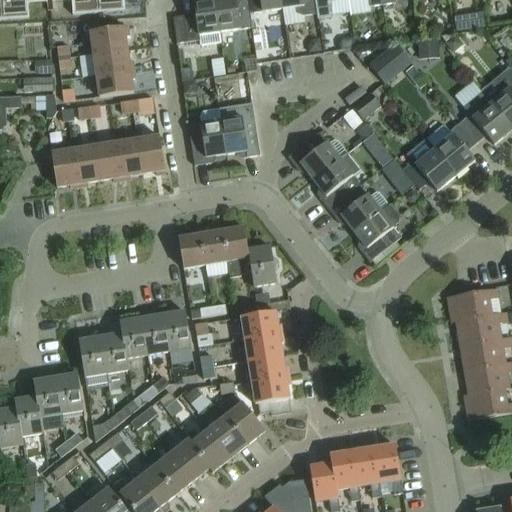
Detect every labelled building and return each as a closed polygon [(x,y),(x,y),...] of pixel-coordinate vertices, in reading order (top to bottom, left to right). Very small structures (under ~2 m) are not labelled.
[(0,0),(2,21),(28,19),(28,18),(27,5),(45,3),(45,4),(47,4),(46,0),(0,0)] [(51,0),(51,3),(53,3),(71,1),(72,15),(72,16),(98,14),(96,0),(51,0)] [(96,0),(98,14),(124,12),(124,11),(122,0),(96,0)] [(218,34),(213,0),(201,2),(201,1),(199,0),(191,0),(194,16),(172,19),(176,45),(196,42),(199,42),(200,47),(220,44),(218,34)] [(251,29),(249,15),(246,0),(216,0),(213,0),(218,34),(251,29)] [(282,10),(280,0),(246,0),(249,15),(282,10)] [(303,17),(316,15),(313,0),(280,0),(282,10),(293,9),(293,14),(303,17)] [(347,1),(347,0),(313,0),(316,15),(317,21),(331,19),(331,3),(347,1)] [(92,56),(127,51),(125,38),(128,38),(127,28),(89,34),(92,56)] [(308,53),(321,51),(319,38),(311,39),(307,44),(308,53)] [(339,52),(354,49),(353,39),(341,40),(338,45),(339,52)] [(395,46),(370,67),(387,87),(411,67),(395,46)] [(59,60),(69,58),(68,48),(57,49),(59,60)] [(95,77),(133,72),(132,63),(128,63),(127,51),(92,56),(95,77)] [(60,70),(71,69),(69,58),(59,60),(60,70)] [(34,76),(51,75),(51,61),(34,62),(34,76)] [(219,71),(206,73),(210,90),(222,87),(219,71)] [(133,72),(95,77),(98,99),(133,94),(131,81),(134,81),(133,72)] [(23,94),(52,93),(52,79),(23,80),(23,94)] [(511,81),(506,86),(508,90),(490,105),(511,131),(511,81)] [(201,94),(200,83),(182,85),(184,97),(201,94)] [(64,102),(75,101),(73,91),(62,92),(64,102)] [(511,131),(490,105),(481,94),(463,109),(469,116),(459,125),(475,145),(485,138),(493,147),(511,131)] [(55,96),(45,97),(46,120),(53,118),(56,111),(55,96)] [(353,110),(362,122),(380,108),(371,96),(353,110)] [(0,129),(5,129),(6,129),(5,111),(21,110),(20,99),(4,99),(0,99),(0,129)] [(131,103),(132,115),(137,114),(138,118),(155,115),(152,100),(131,103)] [(121,117),(132,115),(131,103),(120,105),(121,117)] [(242,160),(259,157),(251,105),(218,110),(220,123),(225,157),(238,155),(238,156),(242,159),(242,160)] [(87,108),(89,118),(100,117),(99,106),(87,108)] [(80,119),(89,118),(87,108),(78,109),(80,119)] [(62,121),(73,120),(72,109),(61,111),(62,121)] [(220,123),(218,110),(202,113),(199,117),(201,126),(187,128),(194,168),(210,165),(210,164),(213,160),(213,158),(225,157),(220,123)] [(442,128),(426,142),(433,152),(455,178),(474,162),(466,152),(475,145),(459,125),(449,133),(445,128),(442,128)] [(372,135),(364,126),(355,133),(360,139),(352,146),(354,149),(372,135)] [(319,135),(287,159),(298,173),(304,173),(311,182),(339,161),(346,155),(338,143),(333,143),(329,147),(319,135)] [(137,142),(142,176),(155,174),(155,177),(165,176),(159,138),(137,142)] [(130,178),(142,176),(137,142),(115,145),(121,183),(130,181),(130,178)] [(112,184),(121,183),(115,145),(94,148),(99,183),(112,181),(112,184)] [(87,185),(99,183),(94,148),(73,152),(78,189),(87,188),(87,185)] [(385,151),(374,159),(382,169),(392,160),(385,151)] [(70,191),(78,189),(73,152),(50,155),(56,189),(69,187),(70,191)] [(436,194),(455,178),(433,152),(415,167),(412,163),(401,171),(406,177),(418,192),(428,184),(436,194)] [(372,169),(355,182),(339,161),(311,182),(320,192),(319,192),(318,198),(317,198),(328,212),(359,187),(376,174),(372,169)] [(21,193),(30,197),(38,177),(29,174),(21,193)] [(375,195),(369,200),(359,187),(328,212),(338,225),(339,224),(344,225),(345,224),(353,234),(387,207),(378,195),(375,195)] [(387,207),(353,234),(360,244),(359,245),(359,250),(358,250),(368,264),(400,239),(391,228),(397,224),(397,220),(387,207)] [(248,261),(247,252),(243,229),(222,233),(227,263),(230,279),(241,277),(239,262),(248,261)] [(206,267),(227,263),(222,233),(201,236),(206,267)] [(202,267),(206,267),(201,236),(177,240),(183,271),(202,267)] [(270,248),(247,252),(248,261),(249,261),(254,288),(276,285),(274,272),(276,267),(275,260),(271,259),(270,248)] [(446,299),(450,325),(456,324),(492,317),(501,316),(496,290),(446,299)] [(258,316),(271,314),(269,305),(256,307),(257,309),(258,316)] [(213,310),(214,317),(226,315),(225,307),(213,310)] [(246,318),(258,316),(257,309),(245,311),(246,318)] [(192,322),(214,317),(213,310),(191,314),(192,322)] [(163,317),(170,354),(190,351),(184,313),(163,317)] [(246,338),(281,332),(280,327),(277,327),(275,314),(271,314),(258,316),(246,318),(243,319),(246,338)] [(460,348),(500,341),(498,326),(506,325),(505,315),(501,316),(492,317),(456,324),(460,348)] [(149,358),(170,354),(163,317),(143,320),(149,358)] [(128,361),(149,358),(143,320),(120,324),(128,372),(129,372),(128,361)] [(107,375),(128,372),(120,324),(119,324),(121,336),(102,339),(107,375)] [(197,338),(208,336),(206,325),(195,327),(197,338)] [(250,364),(282,359),(279,344),(282,344),(281,332),(246,338),(250,364)] [(208,336),(197,338),(198,348),(221,345),(219,335),(208,336)] [(84,379),(107,375),(102,339),(78,343),(84,379)] [(464,372),(505,365),(503,351),(510,349),(508,340),(500,341),(460,348),(464,372)] [(202,371),(214,370),(211,358),(200,360),(202,371)] [(255,390),(289,384),(287,370),(284,370),(282,359),(250,364),(255,390)] [(463,398),(504,391),(504,390),(510,389),(507,375),(511,374),(511,364),(505,365),(464,372),(468,396),(463,397),(463,398)] [(214,370),(202,371),(204,381),(215,379),(214,370)] [(184,386),(197,384),(195,374),(182,376),(184,386)] [(55,379),(62,417),(83,413),(77,376),(55,379)] [(61,417),(62,417),(55,379),(35,383),(42,436),(44,435),(44,433),(63,430),(61,417)] [(153,387),(160,395),(170,387),(163,379),(153,387)] [(23,439),(42,436),(35,383),(32,383),(35,399),(15,402),(22,447),(24,446),(23,439)] [(289,384),(255,390),(259,416),(270,415),(270,418),(290,415),(288,401),(289,401),(286,387),(289,387),(289,384)] [(222,397),(235,394),(233,385),(220,387),(222,397)] [(150,404),(160,395),(153,387),(143,395),(134,403),(141,410),(150,404)] [(192,406),(202,398),(196,390),(185,399),(192,406)] [(504,391),(463,398),(467,423),(511,415),(511,405),(507,406),(504,391)] [(165,410),(175,402),(169,395),(159,403),(165,410)] [(0,450),(22,447),(15,402),(14,402),(15,410),(0,412),(0,450)] [(121,425),(141,410),(134,403),(124,410),(114,418),(121,425)] [(226,419),(247,447),(264,433),(242,406),(226,419)] [(142,417),(147,424),(157,417),(151,410),(142,417)] [(136,432),(147,424),(142,417),(131,425),(136,432)] [(95,445),(121,425),(114,418),(103,426),(92,427),(95,445)] [(239,453),(247,447),(226,419),(209,432),(231,459),(239,453)] [(185,437),(189,442),(190,441),(193,445),(214,473),(231,459),(209,432),(200,439),(193,431),(185,437)] [(66,444),(72,451),(83,443),(76,435),(66,444)] [(107,444),(113,451),(123,443),(117,435),(107,444)] [(214,473),(193,445),(191,446),(189,442),(172,455),(194,482),(208,471),(211,475),(214,473)] [(61,460),(72,451),(66,444),(55,452),(61,460)] [(96,465),(113,451),(107,444),(90,458),(96,465)] [(372,450),(380,499),(382,499),(380,485),(390,483),(394,506),(404,505),(394,447),(372,450)] [(372,500),(380,499),(372,450),(351,454),(359,503),(360,502),(358,489),(370,487),(372,500)] [(351,504),(359,503),(351,454),(330,457),(338,511),(340,511),(337,492),(349,490),(351,504)] [(177,496),(194,482),(172,455),(155,468),(177,496)] [(330,511),(338,511),(330,457),(329,457),(330,465),(309,469),(315,504),(329,502),(330,511)] [(62,466),(68,473),(78,465),(72,458),(62,466)] [(27,480),(37,478),(35,465),(25,467),(27,480)] [(57,482),(68,473),(62,466),(51,474),(57,482)] [(167,503),(177,496),(155,468),(137,482),(161,511),(167,511),(169,511),(169,506),(167,503)] [(161,511),(137,482),(129,489),(121,480),(113,487),(120,496),(119,496),(131,511),(161,511)] [(270,494),(284,511),(309,511),(305,481),(291,483),(292,489),(288,490),(284,493),(279,487),(270,494)] [(26,500),(34,500),(34,486),(25,486),(26,500)] [(34,500),(34,503),(34,511),(44,511),(43,486),(34,486),(34,500)] [(91,503),(98,511),(125,511),(108,490),(91,503)] [(284,511),(270,494),(264,498),(273,510),(270,511),(284,511)] [(8,511),(22,511),(22,503),(8,504),(8,511)] [(22,511),(34,511),(34,503),(22,503),(22,511)] [(98,511),(91,503),(79,511),(98,511)]
